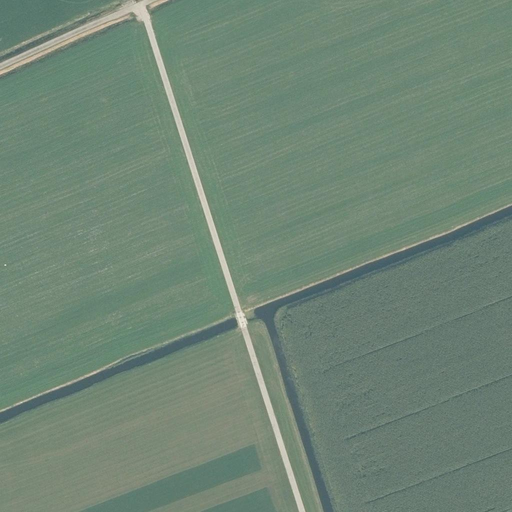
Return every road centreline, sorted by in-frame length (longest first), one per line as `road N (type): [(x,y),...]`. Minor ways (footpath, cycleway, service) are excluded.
road 1 (unclassified): [(302,511),(143,7)]
road 2 (unclassified): [(0,69),(143,7)]
